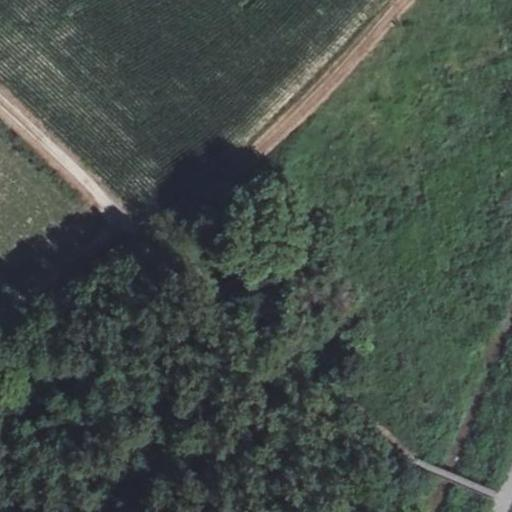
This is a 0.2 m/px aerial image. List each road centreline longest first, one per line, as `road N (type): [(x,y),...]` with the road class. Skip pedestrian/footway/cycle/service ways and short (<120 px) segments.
road 1 (track): [(0,312),(124,220),(221,290),(401,457),(505,501)]
road 2 (track): [(124,220),(0,101)]
